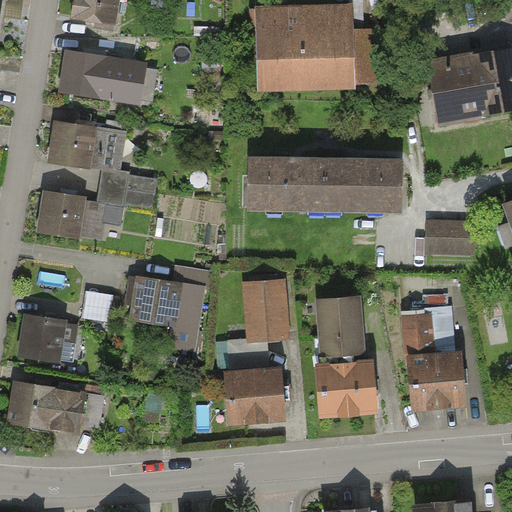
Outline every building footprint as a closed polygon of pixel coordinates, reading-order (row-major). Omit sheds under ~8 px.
[(76,0),(74,15),(96,19),(116,22),(120,0),(76,0)] [(255,8),(257,94),(357,92),(357,84),(393,83),(392,23),(356,24),(356,6),(255,8)] [(511,47),(426,64),(439,130),(511,116),(511,47)] [(98,61),(68,56),(62,92),(137,104),(143,68),(98,61)] [(46,163),(104,172),(120,175),(127,132),(54,120),(46,163)] [(402,161),(248,159),(247,213),(402,215),(402,161)] [(99,203),(126,207),(153,212),(158,181),(120,175),(104,172),(99,203)] [(99,203),(43,193),(36,234),(103,245),(106,227),(122,229),(126,207),(99,203)] [(511,201),(502,205),(511,230),(511,201)] [(478,223),(426,222),(426,257),(477,258),(478,223)] [(179,285),(135,278),(128,322),(172,330),(179,285)] [(291,341),(286,282),(242,286),(247,345),(291,341)] [(117,298),(86,293),(81,320),(112,325),(117,298)] [(364,359),(359,300),(316,304),(320,362),(364,359)] [(402,312),(412,416),(466,411),(461,355),(455,356),(451,308),(402,312)] [(49,322),(28,319),(22,353),(60,359),(66,325),(49,322)] [(371,363),(315,368),(320,422),(376,417),(371,363)] [(281,371),(224,375),(228,430),(285,425),(281,371)] [(86,395),(16,384),(10,422),(80,434),(86,395)]
